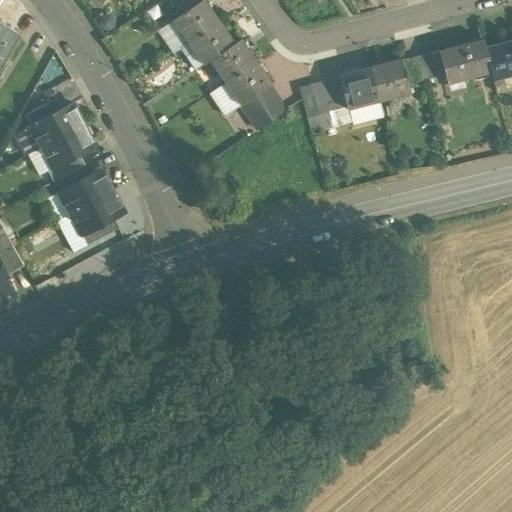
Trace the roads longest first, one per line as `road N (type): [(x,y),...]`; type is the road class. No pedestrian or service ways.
road 1 (secondary): [(511,181),(184,267)]
road 2 (residential): [(47,0),(101,84),(184,267)]
road 3 (residential): [(263,0),(298,45),(475,0)]
road 4 (secondary): [(184,267),(0,341)]
